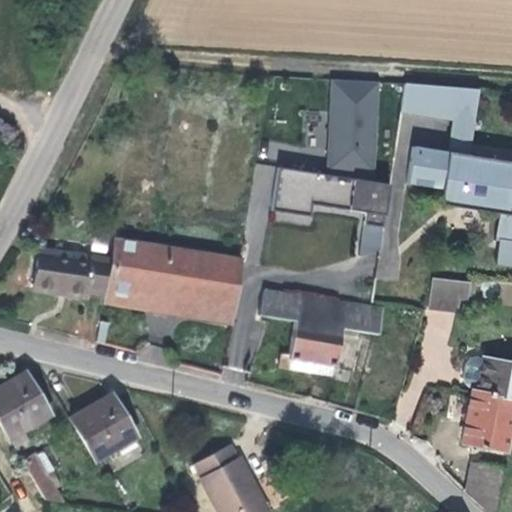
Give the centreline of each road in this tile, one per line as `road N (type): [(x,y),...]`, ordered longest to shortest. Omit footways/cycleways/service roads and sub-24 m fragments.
road 1 (track): [(95,51),(511,76)]
road 2 (residential): [(230,395),(394,446),(468,511)]
road 3 (residential): [(0,338),(230,395)]
road 4 (residential): [(230,395),(255,288),(338,279),(363,268)]
road 5 (tertiary): [(120,0),(53,137)]
